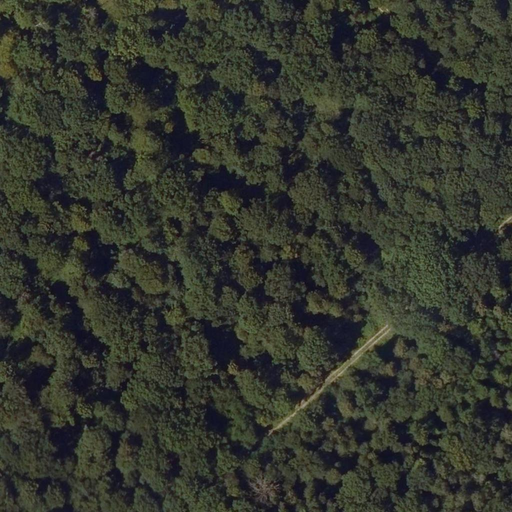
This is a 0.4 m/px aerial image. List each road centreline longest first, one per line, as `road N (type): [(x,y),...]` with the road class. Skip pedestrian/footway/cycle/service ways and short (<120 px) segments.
road 1 (track): [(181,511),(511,218)]
road 2 (track): [(401,0),(511,105)]
